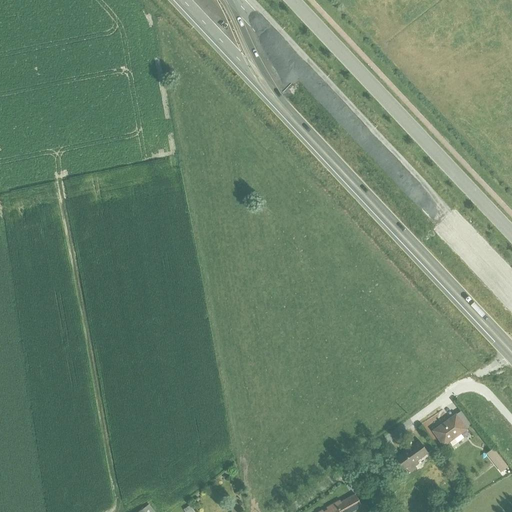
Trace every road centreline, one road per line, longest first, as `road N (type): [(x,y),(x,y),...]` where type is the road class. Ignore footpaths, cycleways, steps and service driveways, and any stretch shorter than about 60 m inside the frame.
road 1 (motorway): [(182,0),(511,351)]
road 2 (motorway): [(511,294),(234,0)]
road 3 (unclassified): [(511,231),(296,0)]
road 4 (residential): [(285,511),(462,386)]
